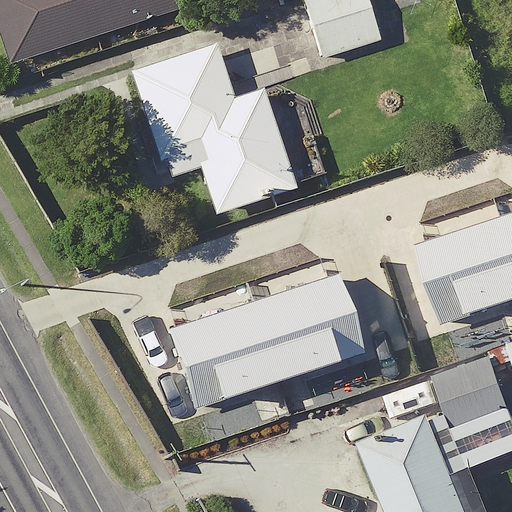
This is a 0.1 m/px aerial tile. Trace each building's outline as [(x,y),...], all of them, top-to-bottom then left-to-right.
[(0,0),(0,59),(1,63),(172,9),(168,0),(0,0)] [(353,0),(291,0),(314,61),(369,40),(353,0)] [(313,137),(293,78),(251,92),(221,102),(203,48),(121,75),(150,162),(184,150),(205,214),(275,191),(315,178),(303,140),(313,137)] [(511,311),(511,219),(421,249),(448,333),(511,311)] [(372,361),(344,277),(172,334),(200,417),(372,361)] [(511,369),(511,340),(498,344),(506,372),(511,369)] [(438,416),(445,433),(502,411),(482,360),(368,403),(377,426),(434,405),(438,416)] [(445,433),(438,416),(349,451),(370,505),(351,511),(474,511),(458,469),(445,433)]
